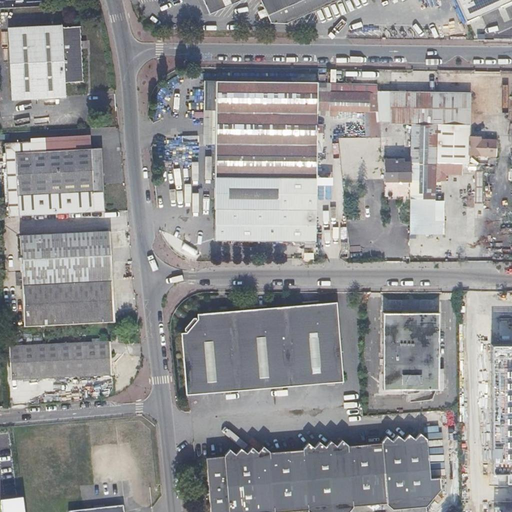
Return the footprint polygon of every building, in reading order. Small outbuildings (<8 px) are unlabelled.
[(200,0),(207,16),(231,5),(242,0),(257,0),(265,17),(301,0),(200,0)] [(511,0),(498,0),(503,9),(511,4),(511,0)] [(65,82),(74,82),(83,81),(80,27),(63,27),(63,25),(8,27),(12,99),(65,97),(65,82)] [(159,79),(167,72),(155,57),(147,63),(159,79)] [(378,106),(377,85),(357,84),(326,82),(326,83),(316,83),(316,82),(206,81),(205,111),(216,110),(215,176),(216,176),(216,219),(253,219),(252,192),(251,192),(250,172),(316,172),(316,123),(271,123),(272,104),(378,106)] [(435,156),(437,94),(391,93),(390,86),(377,85),(378,106),(381,139),(382,149),(411,151),(410,165),(410,183),(409,192),(410,200),(417,201),(434,201),(434,182),(435,167),(435,156)] [(470,94),(437,94),(435,156),(447,156),(447,131),(447,127),(467,127),(469,127),(470,94)] [(367,139),(381,139),(378,106),(272,104),(271,123),(316,123),(316,108),(344,111),(365,113),(367,139)] [(105,211),(103,179),(101,147),(46,150),(31,151),(31,143),(31,141),(4,143),(9,216),(105,211)] [(31,151),(46,150),(46,142),(31,143),(31,151)] [(385,182),(410,183),(410,165),(403,165),(404,161),(386,161),(385,182)] [(443,168),(435,167),(434,182),(443,182),(443,168)] [(253,219),(216,219),(216,239),(314,240),(316,172),(250,172),(251,192),(252,192),(253,219)] [(385,198),(408,198),(408,183),(385,183),(385,198)] [(434,213),(434,201),(417,201),(417,213),(434,213)] [(202,220),(201,209),(176,209),(177,220),(202,220)] [(22,292),(112,288),(110,233),(61,234),(19,236),(22,292)] [(114,323),(112,288),(22,292),(24,326),(70,325),(114,323)] [(204,377),(185,379),(187,395),(206,394),(212,386),(219,392),(257,389),(264,382),(271,388),(310,384),(316,377),(323,383),(343,381),(335,302),(315,304),(315,309),(301,311),(301,305),(262,309),(263,314),(249,316),(248,310),(230,312),(231,318),(220,319),(220,313),(196,315),(196,320),(194,320),(194,318),(191,319),(184,329),(184,332),(185,332),(185,333),(181,334),(184,363),(203,362),(204,377)] [(384,388),(412,388),(440,388),(441,312),(386,312),(384,388)] [(511,313),(486,313),(485,404),(511,403),(511,313)] [(8,346),(9,362),(9,378),(110,372),(108,339),(8,346)] [(184,363),(185,379),(204,377),(203,362),(184,363)] [(258,453),(255,450),(252,448),(246,453),(241,449),(235,455),(229,450),(223,457),(206,459),(210,511),(285,511),(308,510),(309,511),(349,511),(353,506),(386,503),(386,504),(393,510),(426,507),(441,489),(440,478),(430,478),(426,439),(420,434),(415,440),(409,435),(403,440),(398,435),(392,441),(386,436),(380,443),(348,446),(341,440),(336,446),(330,441),(325,447),(319,442),(313,448),(308,443),(302,450),(269,452),(263,447),(258,453)] [(511,511),(511,437),(484,437),(484,486),(484,511),(511,511)] [(28,511),(28,502),(6,504),(6,511),(28,511)]
